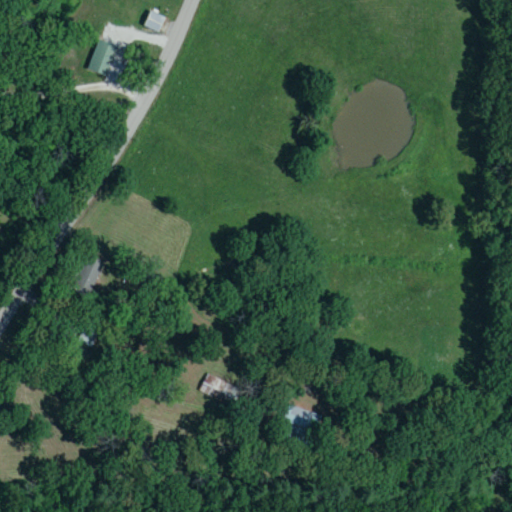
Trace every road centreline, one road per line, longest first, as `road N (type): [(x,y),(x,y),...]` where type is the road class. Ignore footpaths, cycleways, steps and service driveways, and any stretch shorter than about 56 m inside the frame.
road 1 (residential): [(0,325),(147,100),(193,0)]
road 2 (residential): [(104,166),(210,219),(322,179)]
